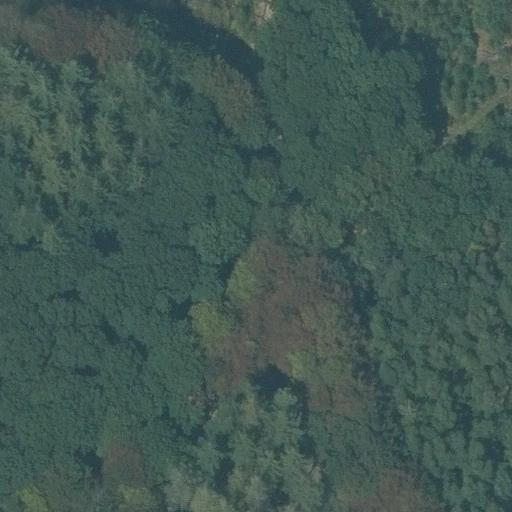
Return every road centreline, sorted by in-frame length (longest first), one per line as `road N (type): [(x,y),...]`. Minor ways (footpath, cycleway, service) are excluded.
road 1 (track): [(297,297),(80,511)]
road 2 (track): [(511,89),(297,297)]
road 3 (track): [(0,266),(92,444),(137,511)]
